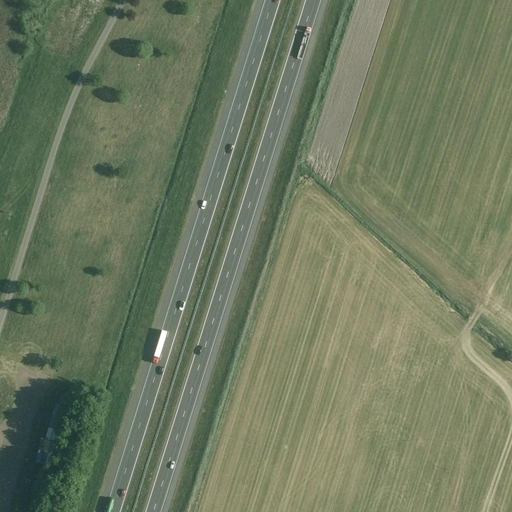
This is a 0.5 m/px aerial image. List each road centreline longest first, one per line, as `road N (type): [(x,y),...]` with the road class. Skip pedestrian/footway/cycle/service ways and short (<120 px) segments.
road 1 (motorway): [(154,511),(314,0)]
road 2 (motorway): [(269,0),(110,511)]
